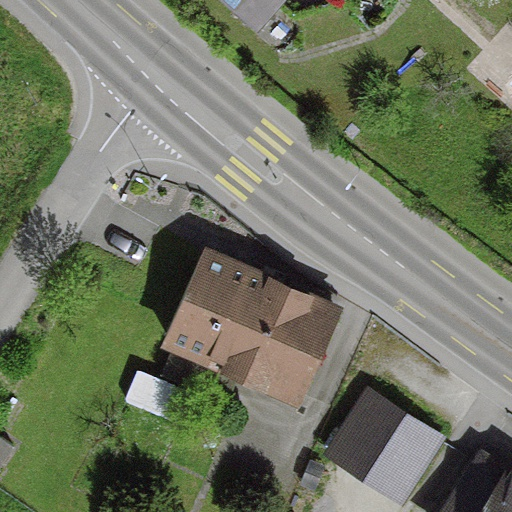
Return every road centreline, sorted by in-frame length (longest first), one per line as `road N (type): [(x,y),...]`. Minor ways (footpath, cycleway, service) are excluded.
road 1 (secondary): [(154,80),(252,162),(511,348)]
road 2 (residential): [(154,80),(106,140),(0,312)]
